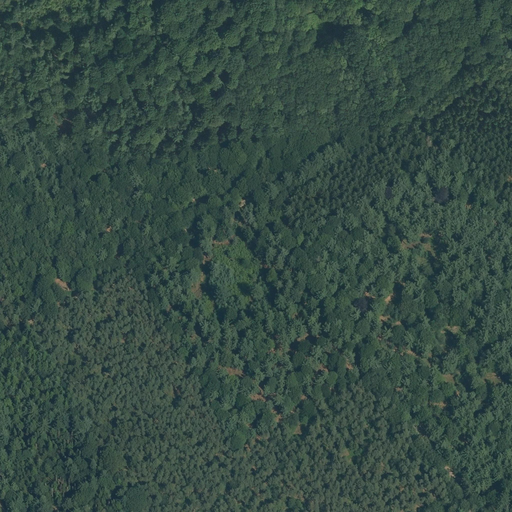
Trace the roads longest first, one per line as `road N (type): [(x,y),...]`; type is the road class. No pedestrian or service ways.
road 1 (track): [(172,0),(259,194),(469,511)]
road 2 (track): [(0,339),(397,114)]
road 3 (track): [(397,114),(511,30)]
